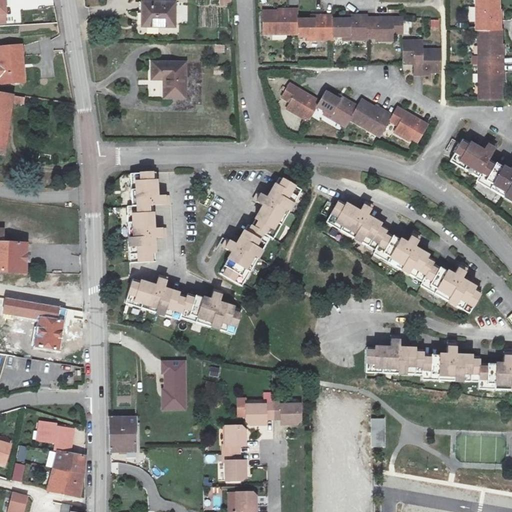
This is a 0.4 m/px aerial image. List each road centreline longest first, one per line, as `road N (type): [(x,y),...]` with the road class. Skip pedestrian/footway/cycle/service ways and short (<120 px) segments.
road 1 (residential): [(261,154),(375,164),(417,179),(458,206),(511,260)]
road 2 (residential): [(89,157),(261,154)]
road 3 (residential): [(511,336),(385,319),(346,332)]
road 4 (tertiary): [(67,0),(89,157)]
road 5 (residential): [(261,154),(245,0)]
road 6 (residential): [(451,116),(383,83),(330,80)]
